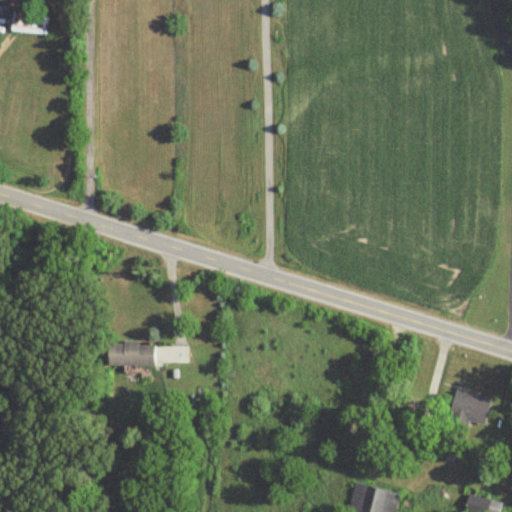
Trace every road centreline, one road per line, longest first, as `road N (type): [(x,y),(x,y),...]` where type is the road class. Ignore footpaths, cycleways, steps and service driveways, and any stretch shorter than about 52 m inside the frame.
road 1 (residential): [(511,351),(0,193)]
road 2 (residential): [(267,280),(264,0)]
